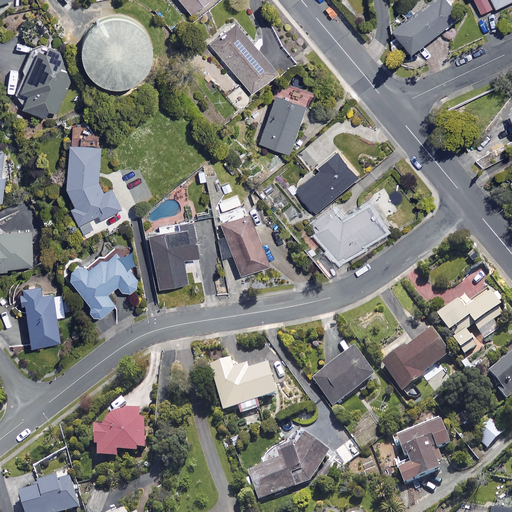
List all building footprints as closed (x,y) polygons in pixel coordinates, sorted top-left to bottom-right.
[(203,0),(179,0),(189,12),(203,0)] [(461,15),(449,0),(417,0),(402,12),(407,19),(395,27),(413,50),(461,15)] [(511,0),(475,0),(481,13),(511,0)] [(136,16),(130,13),(117,9),(111,9),(98,13),(93,16),(88,20),(80,31),(77,44),(78,56),(80,63),(84,68),(93,77),(99,81),(111,84),(118,84),(130,81),(136,77),(145,68),(151,56),(152,43),(148,31),(145,25),(136,16)] [(276,69),(234,21),(208,44),(250,92),(276,69)] [(55,111),(69,80),(64,50),(41,40),(19,89),(27,93),(21,106),(44,116),(47,108),(55,111)] [(307,92),(287,86),(285,93),(275,90),(258,143),(287,152),(307,92)] [(100,124),(69,122),(65,186),(72,202),(70,207),(77,223),(97,213),(99,218),(120,208),(111,188),(103,191),(97,182),(100,124)] [(360,172),(322,131),(296,155),(312,172),(296,187),(319,211),(360,172)] [(240,201),(237,194),(218,202),(221,210),(240,201)] [(386,227),(368,203),(346,219),(335,205),(312,223),(341,261),(386,227)] [(266,263),(246,210),(219,221),(239,273),(266,263)] [(196,254),(191,225),(147,233),(157,285),(185,280),(180,257),(196,254)] [(31,230),(0,230),(0,265),(32,265),(31,230)] [(123,293),(138,282),(128,268),(136,262),(123,243),(102,257),(101,255),(85,266),(81,259),(65,270),(96,314),(114,302),(106,291),(117,284),(123,293)] [(39,285),(16,287),(18,303),(25,302),(29,344),(59,341),(56,316),(64,315),(61,293),(41,295),(39,285)] [(511,324),(491,294),(465,311),(458,302),(438,316),(465,356),(511,324)] [(449,354),(431,331),(407,350),(405,347),(382,366),(402,392),(449,354)] [(375,377),(355,350),(314,381),(333,407),(375,377)] [(511,393),(511,352),(489,371),(501,387),(498,389),(506,399),(511,393)] [(234,371),(231,361),(209,368),(222,411),(278,395),(269,365),(248,372),(247,367),(234,371)] [(107,425),(95,425),(95,446),(99,446),(99,458),(118,458),(118,452),(145,451),(145,412),(117,412),(117,415),(107,415),(107,425)] [(505,431),(494,419),(477,435),(488,447),(505,431)] [(398,469),(405,485),(440,470),(436,460),(441,458),(438,449),(450,444),(440,421),(397,439),(408,465),(398,469)] [(259,500),(334,474),(328,453),(306,436),(293,448),(278,453),(280,461),(249,472),(259,500)] [(59,483),(57,478),(40,483),(41,487),(21,493),(26,511),(66,511),(80,508),(71,479),(59,483)]
